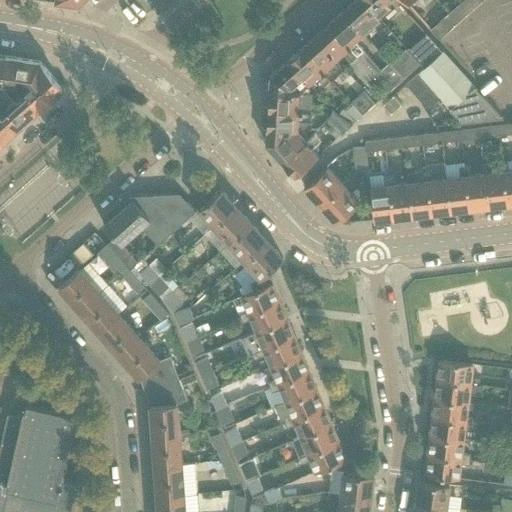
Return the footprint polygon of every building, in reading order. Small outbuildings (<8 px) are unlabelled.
[(363,0),(354,0),(342,12),(362,34),(380,18),(377,16),(363,0)] [(396,0),(363,0),(377,16),(390,4),(394,9),(400,4),(396,0)] [(464,11),(473,3),(469,0),(462,0),(458,5),(464,11)] [(342,12),(327,25),(373,76),(381,69),(355,40),(362,34),(342,12)] [(446,27),(455,19),(449,13),(440,21),(446,27)] [(327,25),(314,36),(336,60),(339,56),(342,54),(343,53),(351,62),(350,63),(348,64),(365,83),(373,76),(356,57),(327,25)] [(406,47),(424,67),(442,51),(441,51),(424,31),(406,47)] [(314,36),(301,48),(330,81),(343,68),(336,60),(314,36)] [(301,48),(288,60),(302,76),(309,84),(316,78),(323,86),(330,81),(301,48)] [(405,49),(390,62),(404,77),(418,64),(405,49)] [(416,74),(448,110),(474,87),(442,51),(424,67),(416,74)] [(1,76),(0,83),(0,86),(13,89),(15,78),(15,74),(23,75),(27,79),(22,84),(25,88),(42,107),(60,91),(61,85),(39,61),(4,56),(1,76)] [(270,76),(269,92),(297,94),(299,94),(308,95),(308,88),(305,87),(309,84),(302,76),(288,60),(270,76)] [(381,69),(373,76),(388,91),(398,82),(384,66),(381,69)] [(0,112),(16,130),(42,107),(25,88),(24,90),(26,92),(15,103),(0,86),(0,112)] [(502,118),(474,87),(448,110),(461,123),(502,118)] [(362,91),(350,102),(361,115),(373,103),(362,91)] [(269,92),(268,111),(311,113),(311,103),(312,95),(308,95),(299,94),(297,94),(269,92)] [(393,95),(382,104),(390,113),(401,104),(393,95)] [(361,115),(350,102),(344,108),(355,120),(361,115)] [(268,111),(267,128),(295,130),(310,131),(311,113),(268,111)] [(332,113),(328,119),(335,122),(333,126),(342,133),(350,124),(351,122),(333,111),(332,113)] [(0,112),(0,141),(2,143),(16,130),(0,112)] [(335,122),(328,119),(325,123),(339,136),(342,133),(333,126),(335,122)] [(510,123),(497,125),(499,135),(511,133),(510,123)] [(491,126),(478,127),(479,137),(493,136),(491,126)] [(297,147),(305,141),(295,130),(267,128),(266,143),(282,161),(297,147)] [(472,128),(459,129),(460,139),(473,138),(472,128)] [(453,130),(440,132),(441,142),(454,140),(453,130)] [(434,132),(421,134),(422,142),(423,144),(435,142),(434,132)] [(317,154),(311,147),(320,139),(314,133),(305,141),(297,147),(282,161),(294,174),(317,154)] [(415,135),(403,136),(404,144),(404,146),(416,145),(417,145),(416,135),(415,135)] [(397,137),(383,138),(384,148),(398,147),(397,137)] [(377,139),(364,141),(365,151),(378,149),(377,139)] [(365,147),(352,149),(354,166),(356,162),(367,161),(365,151),(365,147)] [(356,162),(354,166),(355,171),(368,169),(367,161),(356,162)] [(507,161),(502,162),(503,170),(507,203),(511,202),(511,168),(508,169),(507,161)] [(444,162),(425,165),(426,171),(427,179),(431,212),(450,210),(445,176),(444,162)] [(502,162),(483,164),(484,172),(488,205),(507,203),(503,170),(502,162)] [(304,186),(320,203),(342,183),(326,166),(304,186)] [(469,166),(464,167),(465,174),(469,208),(488,205),(484,172),(470,173),(469,166)] [(460,175),(445,176),(450,210),(469,208),(465,174),(464,167),(459,167),(460,175)] [(426,171),(407,173),(408,181),(412,215),(431,212),(427,179),(426,171)] [(384,184),(370,186),(372,199),(374,219),(393,217),(389,183),(388,175),(383,176),(384,184)] [(393,175),(388,175),(389,183),(393,217),(412,215),(408,181),(394,183),(393,175)] [(342,183),(320,203),(336,221),(358,201),(342,183)] [(198,208),(214,226),(236,206),(220,188),(198,208)] [(140,198),(135,202),(150,218),(154,223),(148,228),(160,242),(180,224),(189,217),(195,211),(180,193),(177,196),(178,196),(152,198),(152,195),(151,195),(151,199),(145,204),(140,198)] [(104,224),(116,237),(122,243),(150,218),(135,202),(132,199),(104,224)] [(214,226),(229,243),(251,223),(236,206),(214,226)] [(205,234),(214,226),(198,208),(195,211),(189,217),(205,234)] [(229,243),(244,259),(266,240),(251,223),(229,243)] [(214,226),(205,234),(220,251),(229,243),(214,226)] [(115,237),(107,244),(127,266),(129,269),(137,262),(115,237)] [(266,240),(244,259),(259,277),(281,257),(266,240)] [(229,243),(220,251),(235,268),(244,259),(229,243)] [(127,266),(107,244),(99,252),(118,274),(120,273),(127,266)] [(148,265),(139,273),(148,284),(158,276),(165,269),(166,269),(156,258),(148,265)] [(79,268),(59,286),(79,309),(99,291),(107,284),(88,262),(80,270),(79,268)] [(129,269),(127,266),(120,273),(137,292),(144,286),(129,269)] [(165,269),(158,276),(167,286),(170,289),(177,283),(165,269)] [(158,276),(148,284),(158,295),(167,286),(158,276)] [(238,312),(240,316),(279,300),(271,282),(253,290),(244,294),(250,307),(238,312)] [(189,297),(177,283),(170,289),(173,293),(182,303),(189,297)] [(161,298),(170,289),(167,286),(158,295),(161,298)] [(170,289),(161,298),(163,301),(173,293),(170,289)] [(79,309),(99,331),(119,313),(99,291),(79,309)] [(182,303),(173,293),(163,301),(172,311),(182,303)] [(148,295),(143,300),(158,317),(159,318),(166,312),(160,306),(149,294),(148,295)] [(254,317),(259,329),(286,317),(279,300),(240,316),(242,322),(254,317)] [(174,313),(179,324),(192,318),(188,308),(174,313)] [(99,331),(118,353),(138,336),(119,313),(99,331)] [(259,330),(241,337),(248,355),(255,352),(255,351),(294,335),(286,317),(259,329),(259,330)] [(191,322),(180,327),(186,339),(197,335),(191,322)] [(206,322),(195,326),(198,333),(209,328),(206,322)] [(197,335),(186,339),(191,352),(192,353),(192,354),(203,349),(203,348),(197,335)] [(269,352),(274,364),(301,352),(294,335),(255,351),(255,352),(257,357),(269,352)] [(138,336),(118,353),(138,376),(143,388),(177,375),(169,355),(159,359),(138,336)] [(268,382),(269,386),(308,370),(301,352),(274,364),(279,378),(268,382)] [(206,357),(195,362),(201,374),(210,370),(212,369),(206,357)] [(439,360),(437,380),(478,385),(479,379),(470,377),(471,364),(439,360)] [(210,370),(201,374),(207,388),(207,389),(218,384),(217,383),(217,382),(212,369),(210,370)] [(283,387),(288,399),(316,387),(308,370),(269,386),(272,392),(283,387)] [(150,404),(152,435),(179,433),(177,402),(187,398),(179,379),(145,392),(150,404)] [(437,380),(435,397),(467,401),(468,388),(478,390),(478,385),(437,380)] [(283,418),(284,421),(323,405),(316,387),(288,399),(274,406),(279,419),(283,418)] [(220,392),(210,397),(216,409),(226,405),(220,392)] [(435,397),(432,415),(474,421),(475,417),(465,415),(467,401),(435,397)] [(75,414),(26,403),(23,415),(7,412),(0,443),(0,511),(69,511),(77,480),(61,477),(75,414)] [(226,405),(216,409),(222,423),(223,423),(233,419),(226,405)] [(298,423),(303,434),(331,422),(323,405),(284,421),(287,428),(298,423)] [(432,415),(430,435),(462,439),(464,426),(473,428),(474,421),(432,415)] [(303,434),(292,439),(298,453),(299,456),(338,440),(331,422),(309,432),(303,434)] [(226,432),(225,432),(231,446),(243,441),(237,427),(226,432)] [(152,435),(154,465),(181,463),(179,433),(152,435)] [(217,434),(211,437),(220,460),(227,457),(228,456),(219,433),(218,433),(217,434)] [(430,435),(428,455),(469,460),(470,454),(461,453),(462,439),(430,435)] [(338,440),(299,456),(302,462),(313,457),(318,469),(345,458),(338,440)] [(243,441),(231,446),(237,459),(248,454),(243,441)] [(469,460),(428,455),(425,474),(458,478),(459,464),(469,465),(469,460)] [(227,457),(220,460),(231,485),(239,481),(228,456),(227,457)] [(252,456),(238,462),(246,480),(257,476),(260,474),(252,456)] [(154,465),(156,495),(184,493),(181,463),(154,465)] [(501,485),(511,486),(511,469),(504,468),(501,485)] [(341,469),(338,492),(369,496),(372,472),(341,469)] [(257,476),(246,480),(252,494),(263,489),(257,476)] [(419,479),(416,503),(445,506),(448,483),(419,479)] [(277,487),(264,493),(269,504),(282,498),(277,487)] [(338,492),(335,511),(367,511),(369,496),(338,492)] [(156,495),(157,511),(184,511),(184,493),(156,495)] [(236,495),(234,511),(243,511),(245,496),(243,496),(236,495)] [(511,499),(502,498),(500,511),(511,511),(511,509),(511,499)] [(416,503),(414,511),(444,511),(445,506),(416,503)]
